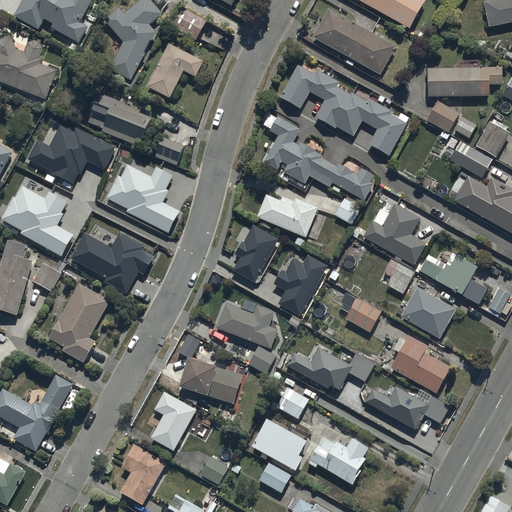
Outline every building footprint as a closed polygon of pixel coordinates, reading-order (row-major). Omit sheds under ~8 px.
[(22,0),(15,14),(39,29),(43,22),(79,43),(89,26),(80,21),(92,0),(22,0)] [(110,69),(131,80),(157,32),(149,23),(162,12),(151,0),(139,0),(124,14),(119,8),(106,19),(126,41),(110,69)] [(424,0),(364,0),(411,26),(426,1),(424,0)] [(511,0),(484,0),(490,25),(511,21),(511,0)] [(170,24),(197,38),(208,20),(181,5),(170,24)] [(329,9),(315,36),(382,73),(397,46),(329,9)] [(0,81),(47,99),(58,68),(39,62),(46,44),(30,38),(25,51),(17,48),(11,33),(0,38),(0,81)] [(170,42),(148,86),(170,97),(184,69),(197,75),(205,60),(170,42)] [(299,64),(280,96),(299,108),(310,90),(327,100),(319,114),(353,135),(363,119),(379,129),(371,144),(389,154),(408,123),(392,113),(393,111),(372,98),(369,104),(338,86),(341,82),(318,68),(315,73),(299,64)] [(504,83),(504,67),(430,67),(431,96),(492,95),(492,83),(504,83)] [(511,76),(502,93),(511,98),(511,76)] [(88,124),(142,146),(155,117),(100,94),(88,124)] [(428,120),(450,132),(461,112),(439,100),(428,120)] [(334,184),(365,201),(378,177),(363,168),(358,176),(295,140),(302,129),(279,116),(270,131),(278,136),(265,160),(306,184),(310,176),(332,188),(334,184)] [(478,125),(462,117),(455,130),(470,139),(478,125)] [(511,132),(491,121),(478,145),(498,157),(511,133),(511,132)] [(28,159),(73,184),(87,162),(107,171),(117,147),(63,123),(50,146),(38,140),(28,159)] [(178,167),(187,146),(162,135),(152,155),(178,167)] [(450,159),(483,178),(493,159),(461,140),(450,159)] [(0,175),(13,153),(0,144),(0,175)] [(106,199),(170,232),(182,210),(162,200),(175,176),(157,166),(153,177),(125,162),(106,199)] [(455,199),(511,230),(511,186),(493,176),(488,187),(468,176),(455,199)] [(1,220),(63,257),(75,234),(57,224),(70,202),(51,192),(47,199),(22,185),(1,220)] [(258,216),(308,237),(319,208),(296,197),(293,206),(267,195),(258,216)] [(345,198),(337,215),(353,224),(362,207),(345,198)] [(364,235),(416,266),(427,244),(412,235),(421,218),(396,204),(383,226),(373,220),(364,235)] [(229,268),(254,283),(280,239),(255,224),(229,268)] [(111,248),(85,233),(70,258),(106,278),(104,281),(126,293),(138,272),(144,275),(154,256),(142,249),(144,246),(120,232),(111,248)] [(9,240),(0,271),(0,309),(18,315),(34,259),(24,257),(28,245),(9,240)] [(420,270),(481,304),(490,289),(472,278),(479,267),(455,253),(445,269),(428,259),(420,270)] [(279,304),(301,315),(328,265),(310,255),(305,264),(294,257),(279,285),(287,289),(279,304)] [(381,283),(405,294),(416,272),(392,260),(381,283)] [(44,262),(34,281),(52,291),(63,272),(44,262)] [(80,284),(51,338),(66,346),(64,351),(85,362),(96,341),(91,338),(111,300),(80,284)] [(402,317),(441,338),(458,307),(420,286),(402,317)] [(489,308),(501,315),(511,295),(511,294),(501,287),(489,308)] [(347,317),(373,332),(383,313),(358,299),(347,317)] [(218,326),(273,346),(280,328),(270,325),(275,311),(259,305),(256,313),(227,302),(218,326)] [(393,368),(438,393),(452,367),(427,352),(430,346),(412,336),(393,368)] [(278,356),(259,346),(249,364),(268,373),(278,356)] [(295,351),(287,366),(339,393),(349,373),(366,382),(376,364),(357,355),(352,365),(319,348),(312,361),(295,351)] [(180,386),(235,403),(244,374),(189,358),(180,386)] [(5,387),(0,395),(0,415),(19,427),(13,438),(36,451),(76,385),(56,373),(37,405),(5,387)] [(366,402),(416,430),(424,415),(442,425),(452,406),(422,389),(418,397),(398,386),(392,397),(374,387),(366,402)] [(288,388),(277,406),(299,419),(310,400),(288,388)] [(199,396),(181,390),(180,396),(196,405),(199,396)] [(153,438),(175,450),(197,410),(165,392),(156,408),(167,415),(153,438)] [(255,417),(243,411),(234,428),(246,434),(255,417)] [(254,445),(295,469),(310,442),(269,419),(254,445)] [(326,434),(311,459),(354,484),(373,451),(354,440),(349,448),(326,434)] [(121,492),(143,505),(167,462),(136,445),(123,467),(132,472),(121,492)] [(201,474),(220,485),(231,466),(212,455),(201,474)] [(0,472),(0,499),(9,505),(28,471),(11,461),(4,474),(0,472)] [(282,493),(292,476),(270,462),(259,480),(282,493)] [(203,511),(205,509),(177,494),(170,508),(177,511),(203,511)] [(511,506),(492,495),(482,511),(508,511),(511,506)] [(321,511),(301,500),(294,511),(321,511)]
